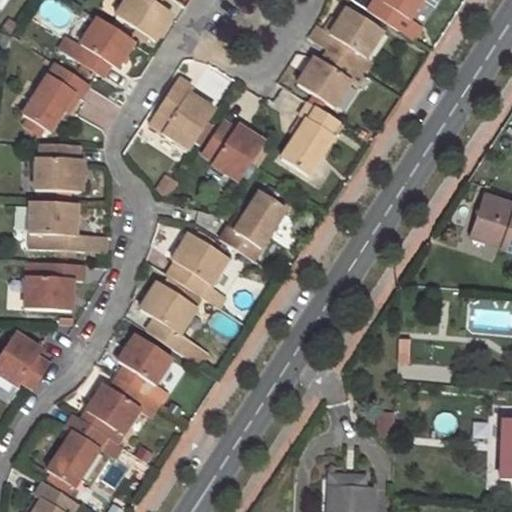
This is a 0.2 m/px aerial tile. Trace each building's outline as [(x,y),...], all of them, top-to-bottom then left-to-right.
[(155,42),(171,16),(158,8),(163,0),(127,0),(116,18),(155,42)] [(384,0),(382,5),(374,0),(367,12),(410,41),(418,29),(407,21),(421,0),(384,0)] [(346,10),(329,36),(334,40),(328,50),(363,73),(370,62),(365,58),(381,33),(346,10)] [(108,67),(116,72),(133,45),(98,23),(81,49),(86,52),(78,64),(101,79),(108,67)] [(314,59),(297,86),(332,109),(349,82),(355,85),(363,73),(328,50),(320,63),(314,59)] [(55,67),(22,120),(47,136),(72,98),(78,102),(87,87),(55,67)] [(190,91),(176,82),(155,115),(168,124),(161,134),(187,151),(212,114),(187,96),(190,91)] [(306,122),(281,158),(307,175),(341,124),(307,102),(298,116),(306,122)] [(233,130),(220,121),(201,151),(213,160),(210,163),(236,181),(261,143),(235,126),(233,130)] [(33,158),(32,188),(77,191),(79,161),(77,161),(77,147),(38,144),(38,159),(33,158)] [(283,209),(256,192),(231,231),(224,226),(216,239),(249,259),(283,209)] [(511,201),(485,193),(472,230),(491,237),(489,242),(511,249),(511,201)] [(28,203),(27,235),(43,236),(42,250),(81,252),(81,238),(74,237),(75,206),(28,203)] [(472,230),(470,236),(489,242),(491,237),(472,230)] [(226,261),(187,237),(169,263),(173,265),(166,275),(198,295),(205,285),(209,287),(226,261)] [(23,278),(20,310),(67,312),(68,283),(79,283),(80,266),(40,264),(39,278),(23,278)] [(196,309),(158,284),(140,311),(154,319),(146,331),(178,352),(187,338),(180,334),(196,309)] [(0,400),(4,404),(17,384),(25,390),(28,392),(46,365),(34,358),(38,352),(11,335),(0,352),(0,400)] [(116,377),(140,393),(147,381),(155,387),(171,362),(133,338),(117,363),(123,366),(116,377)] [(102,385),(85,410),(78,420),(104,437),(116,445),(140,409),(150,415),(157,404),(140,393),(116,377),(108,389),(102,385)] [(68,433),(58,448),(44,470),(49,474),(64,484),(71,488),(104,437),(78,420),(70,415),(62,429),(63,430),(68,433)] [(511,480),(511,422),(501,422),(499,480),(511,480)] [(58,448),(68,433),(63,430),(54,445),(58,448)] [(45,480),(60,490),(64,484),(49,474),(45,480)] [(365,477),(328,475),(327,487),(365,489),(365,477)] [(40,502),(33,511),(69,511),(74,505),(40,484),(32,497),(33,498),(34,498),(40,502)] [(372,511),(373,489),(365,489),(327,487),(325,511),(372,511)] [(26,511),(33,511),(40,502),(34,498),(33,498),(25,511),(26,511)]
